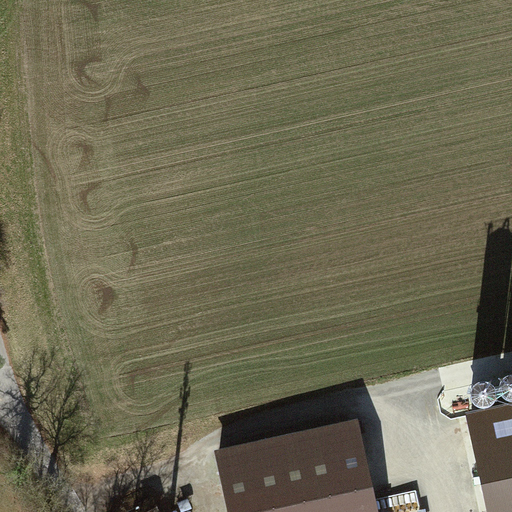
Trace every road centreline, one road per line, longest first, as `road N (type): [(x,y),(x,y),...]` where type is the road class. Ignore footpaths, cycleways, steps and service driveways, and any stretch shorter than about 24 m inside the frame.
road 1 (track): [(402,511),(387,394),(248,426),(211,441),(194,466)]
road 2 (track): [(71,504),(194,466),(204,511)]
road 3 (track): [(75,511),(12,394)]
road 4 (track): [(387,394),(511,367)]
